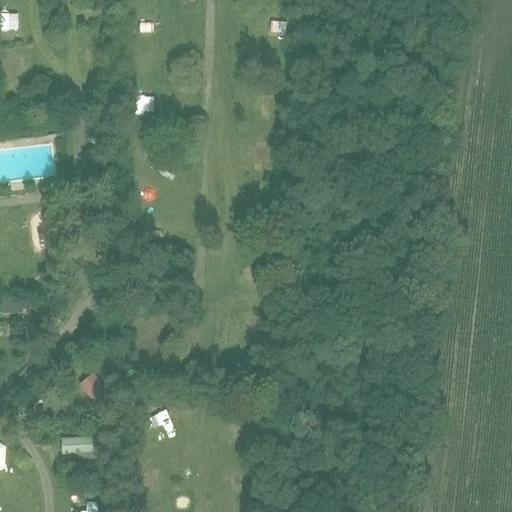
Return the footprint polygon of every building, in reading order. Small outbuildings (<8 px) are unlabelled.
[(27,28),(24,0),(2,0),(5,30),(27,28)] [(155,16),(135,17),(135,38),(156,37),(155,16)] [(271,100),(270,121),(285,121),(286,101),(271,100)] [(93,374),(78,386),(103,416),(111,409),(117,404),(111,397),(93,374)] [(60,457),(101,455),(100,440),(60,442),(60,457)] [(0,474),(13,475),(13,448),(0,447),(0,474)]
